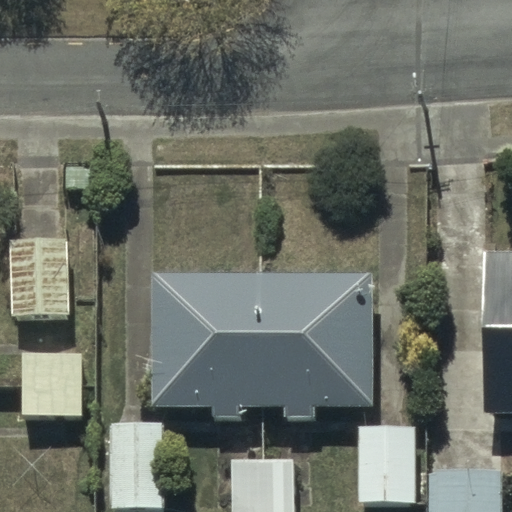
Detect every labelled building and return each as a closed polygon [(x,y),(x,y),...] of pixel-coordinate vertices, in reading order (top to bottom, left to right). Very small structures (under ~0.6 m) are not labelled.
[(64,243),(12,245),(16,323),(67,320),(64,243)] [(511,249),(483,249),(480,409),(511,409),(511,249)] [(368,273),(151,273),(151,405),(369,405),(368,273)] [(79,353),(20,352),(19,414),(78,415),(79,353)] [(161,422),(108,423),(109,509),(162,508),(161,422)] [(414,428),(357,428),(357,504),(414,503),(414,428)] [(292,511),(292,458),(229,458),(229,511),(292,511)] [(499,511),(500,472),(428,471),(427,511),(499,511)]
